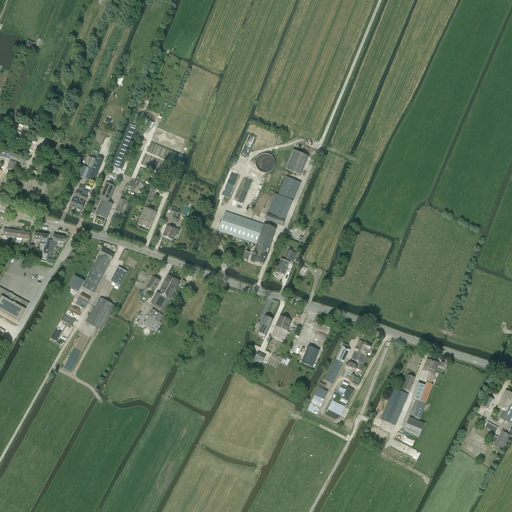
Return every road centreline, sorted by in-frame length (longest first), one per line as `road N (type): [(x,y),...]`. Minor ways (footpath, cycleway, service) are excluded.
road 1 (tertiary): [(77,230),(511,372)]
road 2 (track): [(256,290),(379,0)]
road 3 (track): [(122,243),(0,461)]
road 4 (track): [(310,511),(361,418),(398,430),(431,345)]
road 5 (residential): [(0,361),(77,230)]
road 6 (track): [(165,395),(227,281)]
